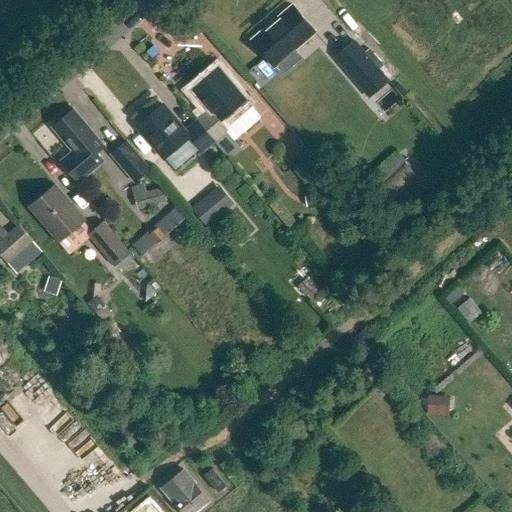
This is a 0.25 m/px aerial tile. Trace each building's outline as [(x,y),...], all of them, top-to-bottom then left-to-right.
[(295,49),(315,31),(293,6),(252,41),(274,66),(277,64),(285,73),(302,58),(295,49)] [(353,41),(335,56),(360,86),(370,97),(388,82),(378,70),(353,41)] [(218,67),(192,89),(208,109),(196,119),(213,140),(227,129),(235,139),(260,118),(244,99),(218,67)] [(162,104),(136,125),(163,157),(187,136),(200,152),(213,140),(196,119),(183,130),(162,104)] [(64,141),(72,151),(61,161),(78,181),(103,160),(97,153),(104,146),(73,109),(55,124),(67,138),(64,141)] [(126,139),(110,153),(134,182),(150,169),(126,139)] [(293,165),(310,185),(327,170),(311,150),(293,165)] [(395,151),(361,183),(382,204),(415,173),(395,151)] [(134,187),(140,209),(168,201),(164,186),(148,191),(146,183),(134,187)] [(234,200),(219,183),(191,207),(206,224),(234,200)] [(29,207),(59,242),(85,219),(55,184),(29,207)] [(305,195),(307,206),(320,203),(318,192),(305,195)] [(135,244),(144,255),(180,223),(170,213),(135,244)] [(107,218),(89,231),(115,265),(132,251),(107,218)] [(0,253),(18,273),(43,250),(19,223),(9,233),(1,239),(0,237),(0,253)] [(428,415),(444,416),(445,397),(429,396),(428,415)] [(217,492),(225,485),(211,468),(203,475),(217,492)] [(161,487),(181,511),(194,511),(209,500),(183,469),(161,487)]
